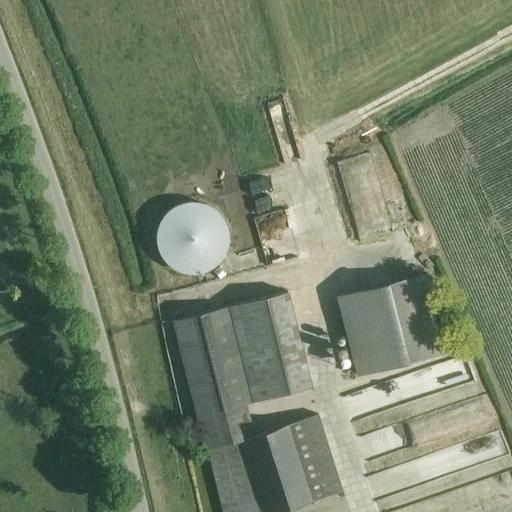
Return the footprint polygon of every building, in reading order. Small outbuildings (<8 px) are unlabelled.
[(210,270),(215,267),(221,262),(225,256),(228,248),(230,242),(230,235),(229,231),(227,225),(224,219),(221,215),(218,211),(213,207),(210,204),(203,202),(196,201),(189,201),(182,203),(175,206),(168,211),(163,217),(160,224),(158,231),(157,237),(158,245),(160,251),(164,257),(167,262),(172,266),(179,271),(185,272),(191,273),(198,273),(205,272),(210,270)] [(362,248),(385,243),(380,218),(356,223),(362,248)] [(420,274),(341,295),(361,374),(441,354),(420,274)] [(224,511),(277,511),(342,491),(319,414),(254,434),(246,403),(312,386),(293,310),(289,293),(174,319),(207,448),(208,448),(224,511)] [(412,387),(417,408),(468,395),(463,375),(412,387)] [(483,413),(402,440),(407,453),(426,447),(427,450),(463,439),(465,445),(491,437),(483,413)] [(355,452),(361,473),(401,460),(394,440),(355,452)] [(369,507),(506,469),(500,447),(363,485),(369,507)]
